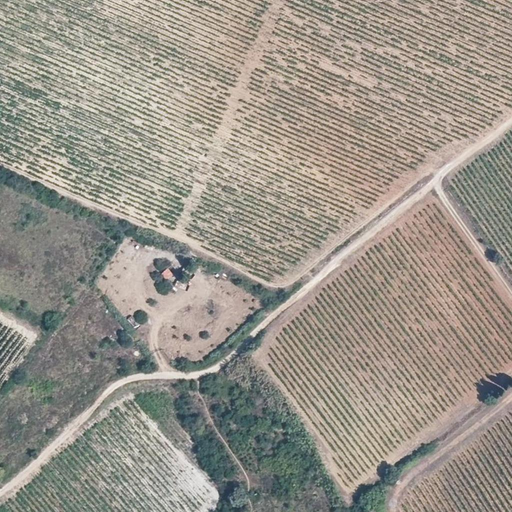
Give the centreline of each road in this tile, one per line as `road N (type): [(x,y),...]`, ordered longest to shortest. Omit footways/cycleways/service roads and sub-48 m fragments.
road 1 (track): [(0,495),(114,388),(210,376),(511,121)]
road 2 (track): [(316,287),(295,278),(276,284),(181,234),(0,163)]
